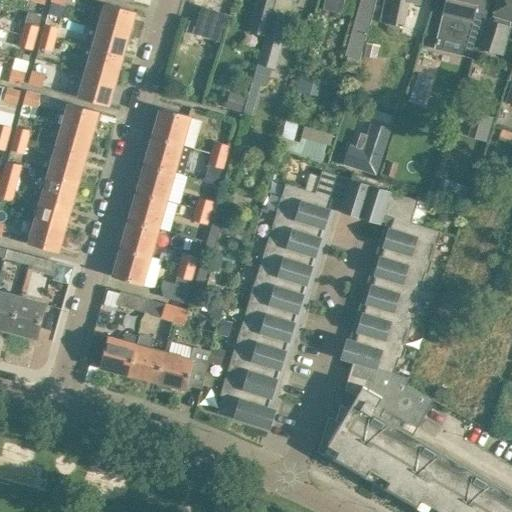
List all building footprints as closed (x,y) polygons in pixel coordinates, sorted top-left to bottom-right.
[(51,0),(48,13),(61,16),(65,0),(51,0)] [(276,0),(259,0),(251,31),(266,36),(273,11),(276,0)] [(324,0),(323,9),(341,13),(344,0),(324,0)] [(384,0),(381,20),(389,22),(387,31),(397,33),(399,21),(406,22),(409,0),(410,0),(421,2),(421,0),(384,0)] [(476,41),(486,10),(488,5),(475,2),(475,0),(445,0),(442,9),(473,19),(466,38),(476,41)] [(484,17),(475,46),(503,55),(511,27),(511,25),(511,21),(511,0),(497,0),(496,6),(493,14),(494,14),(492,19),(484,17)] [(106,3),(99,27),(129,35),(136,11),(116,6),(106,3)] [(203,8),(199,21),(225,29),(229,16),(223,14),(204,8),(203,8)] [(290,15),(273,11),(266,36),(250,93),(257,95),(260,84),(267,86),(272,67),(275,68),(290,15)] [(360,59),(369,24),(355,21),(345,54),(360,59)] [(39,26),(24,22),(21,34),(35,38),(39,26)] [(44,23),(41,35),(56,39),(59,28),(44,23)] [(99,27),(93,50),(122,58),(129,35),(99,27)] [(416,56),(421,32),(409,30),(404,54),(416,56)] [(32,49),(35,38),(21,34),(18,45),(32,49)] [(53,50),(56,39),(41,35),(38,46),(53,50)] [(93,50),(86,73),(115,81),(122,58),(93,50)] [(13,67),(9,80),(22,84),(26,71),(13,67)] [(45,73),(32,70),(29,81),(42,85),(45,73)] [(108,105),(115,81),(86,73),(79,97),(108,105)] [(321,81),(300,75),(296,89),(317,95),(321,81)] [(4,100),(0,98),(0,110),(0,111),(14,115),(20,91),(7,88),(4,100)] [(242,115),(250,93),(241,90),(240,96),(232,93),(230,100),(213,95),(210,106),(242,115)] [(23,103),(32,106),(36,107),(39,95),(27,91),(23,103)] [(69,102),(63,126),(92,134),(99,110),(69,102)] [(155,131),(154,135),(184,143),(185,139),(192,117),(192,115),(162,107),(155,131)] [(279,142),(278,146),(322,160),(323,156),(327,144),(330,145),(334,130),(310,122),(309,126),(305,125),(300,142),(294,141),(299,120),(288,116),(279,142)] [(0,136),(8,138),(11,126),(0,123),(0,136)] [(351,145),(346,163),(376,172),(389,130),(372,125),(364,150),(351,145)] [(16,126),(13,137),(28,141),(31,130),(16,126)] [(63,126),(56,149),(85,158),(92,134),(63,126)] [(500,136),(499,137),(500,137),(511,141),(511,131),(503,128),(500,136)] [(148,155),(146,163),(176,172),(183,175),(186,166),(191,146),(184,144),(184,143),(154,135),(148,155)] [(0,147),(5,149),(8,138),(0,136),(0,147)] [(25,153),(28,141),(13,137),(10,149),(25,153)] [(215,141),(212,152),(225,155),(228,145),(215,141)] [(56,149),(49,173),(78,181),(85,158),(56,149)] [(225,155),(212,152),(209,164),(222,168),(225,155)] [(388,160),(384,176),(394,179),(398,163),(388,160)] [(6,161),(0,182),(0,184),(15,189),(22,166),(6,161)] [(141,179),(138,191),(168,200),(172,188),(176,172),(146,163),(141,179)] [(285,184),(332,199),(363,208),(370,185),(322,170),(315,192),(286,183),(285,184)] [(49,173),(43,196),(72,204),(78,181),(49,173)] [(441,177),(438,187),(465,196),(468,186),(441,177)] [(0,196),(12,200),(15,189),(0,184),(0,196)] [(277,212),(323,227),(328,228),(334,211),(329,209),(332,199),(285,184),(277,212)] [(363,208),(393,218),(440,232),(440,231),(411,222),(417,200),(370,185),(363,208)] [(134,203),(130,219),(160,228),(165,212),(168,200),(138,191),(134,203)] [(187,206),(196,208),(209,212),(212,201),(190,194),(187,206)] [(43,196),(36,220),(65,228),(72,204),(43,196)] [(10,225),(13,213),(0,208),(0,234),(1,235),(4,223),(10,225)] [(206,224),(209,212),(196,208),(193,220),(206,224)] [(222,208),(220,217),(230,219),(232,211),(222,208)] [(268,241),(314,255),(319,257),(325,239),(320,237),(323,227),(277,212),(268,241)] [(380,244),(385,246),(431,260),(440,232),(393,218),(390,228),(385,227),(380,244)] [(127,227),(122,247),(152,256),(158,236),(160,228),(130,219),(127,227)] [(58,251),(65,228),(36,220),(29,243),(39,246),(58,251)] [(268,241),(259,269),(306,283),(310,285),(316,267),(311,266),(314,255),(268,241)] [(371,273),(376,274),(422,288),(431,260),(385,246),(381,256),(377,255),(371,273)] [(121,251),(114,276),(123,278),(144,284),(151,260),(152,256),(122,247),(121,251)] [(7,248),(5,257),(29,263),(31,255),(7,248)] [(184,253),(180,264),(193,268),(197,257),(184,253)] [(204,253),(196,282),(203,284),(211,255),(204,253)] [(56,261),(31,255),(29,263),(28,268),(53,274),(56,261)] [(188,287),(193,268),(180,264),(175,283),(164,280),(161,287),(164,297),(184,303),(188,287)] [(212,266),(206,286),(215,289),(221,269),(212,266)] [(250,297),(297,312),(302,313),(307,295),(302,294),(306,283),(259,269),(250,297)] [(368,283),(362,301),(367,302),(413,317),(422,288),(376,274),(373,285),(368,283)] [(117,304),(145,312),(149,298),(120,290),(117,304)] [(0,291),(0,327),(11,330),(20,297),(0,291)] [(20,297),(11,330),(37,337),(45,303),(20,297)] [(242,325),(288,340),(293,341),(298,324),(294,322),(297,312),(250,297),(242,325)] [(177,305),(166,302),(162,318),(173,321),(177,307),(177,305)] [(359,311),(354,329),(358,331),(405,345),(413,317),(367,302),(364,313),(359,311)] [(177,307),(173,321),(184,324),(189,308),(177,305),(177,307)] [(222,319),(218,332),(229,335),(233,322),(222,319)] [(233,354),(279,368),(284,370),(290,352),(285,350),(288,340),(242,325),(233,354)] [(358,331),(350,359),(354,360),(394,373),(398,356),(401,356),(405,345),(358,331)] [(136,345),(129,373),(157,381),(165,352),(151,348),(154,337),(139,333),(136,345)] [(100,366),(129,373),(136,345),(108,337),(100,366)] [(410,346),(407,356),(414,359),(418,348),(410,346)] [(214,347),(210,361),(221,364),(225,350),(214,347)] [(165,352),(157,381),(186,388),(193,359),(165,352)] [(224,382),(271,396),(275,398),(281,380),(276,379),(279,368),(233,354),(224,382)] [(409,377),(394,373),(354,360),(345,389),(354,394),(347,406),(340,403),(335,420),(341,423),(323,452),(321,451),(321,452),(336,462),(339,458),(363,472),(361,476),(388,492),(390,488),(415,502),(412,506),(422,511),(511,511),(511,492),(434,446),(414,435),(432,400),(406,385),(409,377)] [(205,375),(203,385),(212,387),(214,377),(205,375)] [(217,411),(262,425),(271,396),(224,382),(221,394),(223,395),(217,411)]
